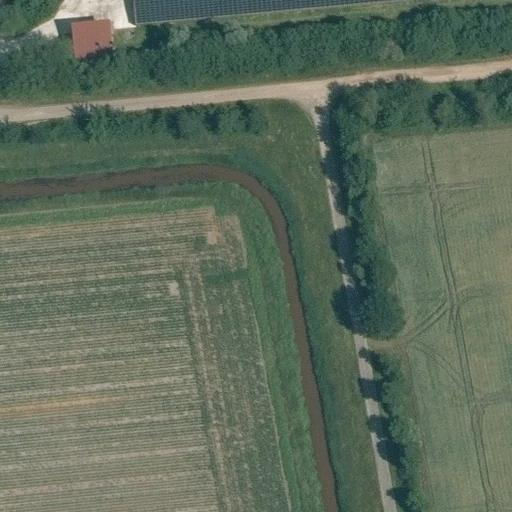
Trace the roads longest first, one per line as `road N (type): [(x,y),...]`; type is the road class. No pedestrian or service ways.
road 1 (track): [(0,114),(315,87),(389,511)]
road 2 (track): [(315,87),(511,67)]
